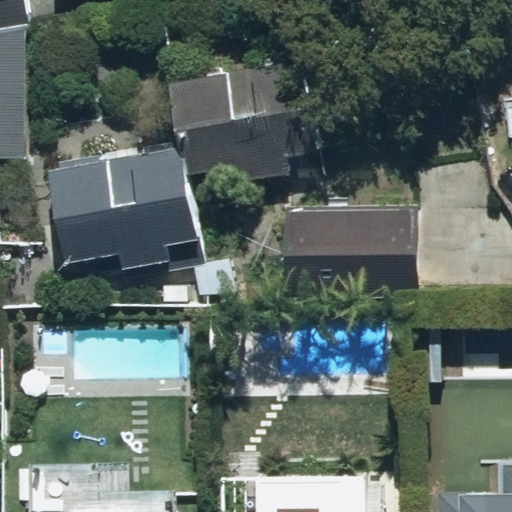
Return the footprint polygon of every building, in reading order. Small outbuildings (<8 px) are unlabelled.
[(0,0),(0,21),(27,21),(26,0),(0,0)] [(511,0),(466,0),(478,73),(511,67),(511,0)] [(171,147),(43,172),(62,273),(209,245),(197,185),(317,162),(297,55),(158,82),(171,147)] [(279,207),(279,296),(424,296),(424,207),(279,207)] [(511,511),(511,468),(494,468),(494,494),(437,492),(436,511),(511,511)]
